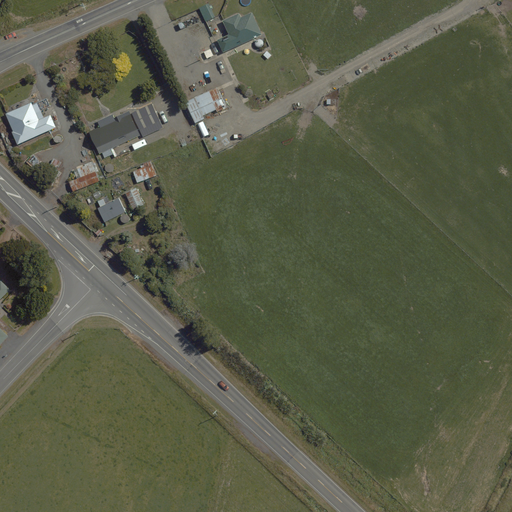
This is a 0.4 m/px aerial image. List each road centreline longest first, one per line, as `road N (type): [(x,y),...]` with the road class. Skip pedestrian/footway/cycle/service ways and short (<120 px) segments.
road 1 (secondary): [(99,280),(348,511)]
road 2 (tertiary): [(0,62),(135,0)]
road 3 (unclassified): [(0,382),(99,280)]
road 4 (secondary): [(0,179),(99,280)]
